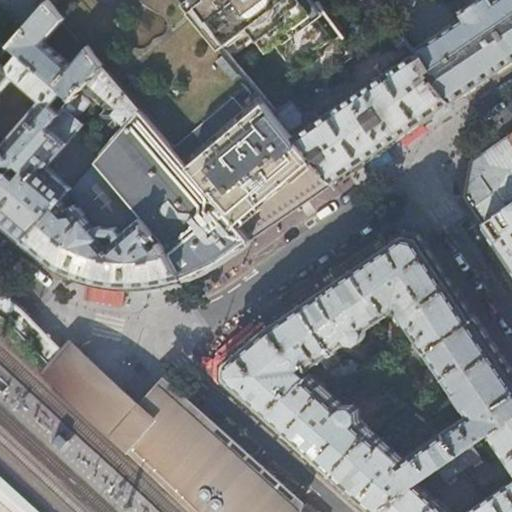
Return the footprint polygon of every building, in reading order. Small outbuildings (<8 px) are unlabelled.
[(0,181),(60,112),(51,103),(63,90),(73,97),(104,63),(87,43),(70,62),(43,40),(64,16),(50,0),(46,0),(10,43),(18,51),(6,65),(0,59),(0,181)] [(10,43),(46,0),(0,0),(0,46),(4,50),(10,43)] [(330,184),(334,182),(319,164),(275,111),(267,102),(255,88),(223,48),(186,4),(182,0),(50,0),(64,16),(77,32),(87,43),(104,63),(114,75),(140,105),(192,166),(253,238),(269,226),(291,211),(327,187),(330,184)] [(191,0),(186,4),(223,48),(236,38),(254,25),(260,33),(262,36),(270,30),(311,85),(356,54),(351,48),(343,46),(340,41),(346,36),(343,33),(334,21),(325,9),(320,2),(314,7),(309,2),(309,0),(191,0)] [(487,77),(511,60),(511,0),(496,0),(497,0),(496,0),(482,0),(466,11),(469,15),(453,26),(418,50),(414,53),(448,104),(452,101),(470,89),(487,77)] [(474,0),(463,8),(466,11),(482,0),(474,0)] [(328,6),(325,9),(334,21),(343,33),(346,30),(328,6)] [(254,25),(236,38),(242,46),(260,33),(254,25)] [(397,47),(405,42),(394,28),(386,33),(397,47)] [(334,182),(448,104),(414,53),(320,118),(316,113),(312,111),(307,111),(305,112),(302,114),(290,99),(275,111),(319,164),(334,182)] [(121,128),(140,105),(114,75),(104,63),(73,97),(60,112),(0,181),(0,217),(26,239),(60,199),(68,189),(71,186),(47,165),(84,122),(77,115),(86,105),(92,110),(94,111),(94,109),(98,109),(121,128)] [(226,257),(253,238),(192,166),(140,105),(121,128),(94,159),(163,240),(185,278),(191,276),(196,274),(209,268),(226,257)] [(511,202),(511,139),(509,135),(473,160),(467,195),(484,221),(511,202)] [(178,280),(185,278),(163,240),(94,159),(71,186),(68,189),(97,223),(93,227),(73,203),(67,207),(60,199),(26,239),(53,262),(63,268),(78,274),(90,279),(99,281),(110,283),(120,285),(133,285),(149,285),(167,283),(168,282),(178,280)] [(511,202),(484,221),(486,224),(489,222),(510,233),(511,231),(511,202)] [(358,262),(353,265),(386,314),(399,305),(427,347),(476,315),(469,305),(421,233),(413,231),(406,230),(398,235),(358,262)] [(386,314),(353,265),(328,282),(317,289),(307,296),(302,299),(336,348),(349,340),(356,342),(366,335),(367,327),(386,314)] [(0,289),(0,316),(14,330),(65,378),(76,365),(52,340),(28,316),(22,310),(16,304),(5,293),(0,289)] [(225,376),(286,431),(326,387),(306,369),(336,348),(302,299),(267,323),(223,361),(224,369),(225,376)] [(490,429),(511,413),(511,367),(503,355),(476,315),(427,347),(471,410),(445,428),(460,449),(473,441),(490,429)] [(40,374),(128,452),(159,418),(70,339),(40,374)] [(215,511),(284,511),(299,496),(239,440),(208,411),(172,377),(157,392),(146,405),(133,393),(129,391),(125,389),(122,389),(120,388),(116,388),(111,389),(107,391),(103,393),(100,396),(96,400),(90,405),(89,406),(71,425),(117,468),(141,443),(161,462),(215,511)] [(286,431),(332,471),(371,428),(359,418),(358,408),(352,402),(343,403),(326,387),(286,431)] [(454,511),(417,479),(374,509),(377,511),(511,511),(511,413),(490,429),(511,461),(511,478),(463,511),(454,511)] [(332,471),(374,509),(417,479),(436,466),(460,449),(445,428),(402,457),(371,428),(332,471)] [(70,440),(62,433),(59,437),(55,441),(63,448),(66,444),(70,440)] [(460,449),(436,466),(446,481),(483,456),(473,441),(460,449)] [(0,511),(38,511),(28,503),(0,476),(0,511)]
